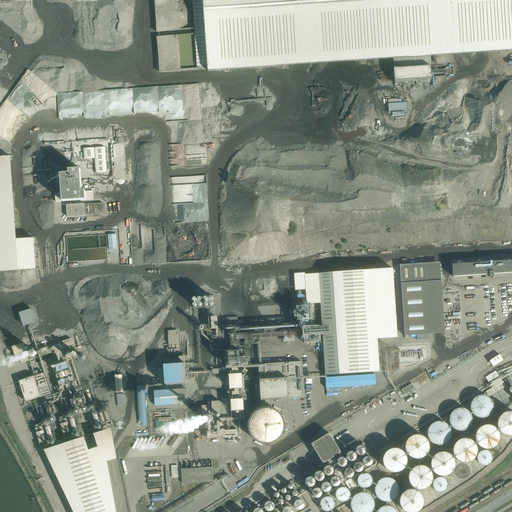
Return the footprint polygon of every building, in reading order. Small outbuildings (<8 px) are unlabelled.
[(511,0),(205,0),(210,65),(393,54),(431,51),(511,45),(511,0)] [(431,51),(393,54),(395,81),(433,79),(431,51)] [(407,103),(388,104),(389,114),(392,114),(393,118),(405,117),(405,113),(408,113),(407,103)] [(186,166),(207,165),(206,144),(184,145),(186,166)] [(107,172),(105,147),(83,148),(84,159),(94,158),(95,173),(107,172)] [(0,161),(0,271),(36,269),(34,238),(17,239),(12,160),(0,161)] [(61,193),(55,193),(56,202),(94,199),(93,191),(83,191),(81,170),(69,171),(69,174),(60,175),(61,191),(61,193)] [(104,203),(67,206),(67,218),(104,215),(104,203)] [(116,234),(108,235),(109,250),(117,249),(116,234)] [(511,260),(452,265),(453,277),(490,275),(490,277),(494,278),(502,277),(502,274),(511,272),(511,260)] [(424,264),(400,265),(401,283),(426,281),(424,264)] [(426,281),(401,283),(405,335),(417,335),(417,340),(430,339),(426,281)] [(252,292),(252,298),(258,298),(258,286),(243,286),(243,292),(252,292)] [(214,297),(193,295),(193,307),(213,308),(214,297)] [(323,326),(303,326),(304,343),(321,342),(321,335),(331,334),(330,308),(325,308),(326,319),(322,319),(323,326)] [(20,312),(23,325),(36,323),(33,309),(20,312)] [(25,343),(13,346),(16,358),(20,357),(21,363),(29,361),(25,343)] [(500,354),(490,360),(493,366),(504,360),(500,354)] [(56,365),(58,372),(69,368),(66,362),(56,365)] [(301,363),(258,366),(260,401),(303,399),(301,363)] [(185,364),(164,365),(165,385),(186,383),(185,364)] [(493,385),(501,380),(495,371),(487,376),(493,385)] [(26,402),(51,394),(44,373),(19,381),(26,402)] [(243,373),(229,374),(232,416),(220,417),(220,413),(221,413),(220,400),(208,401),(209,405),(202,405),(204,427),(207,427),(207,431),(203,431),(204,437),(223,436),(223,438),(227,437),(227,441),(234,440),(234,437),(238,437),(237,428),(221,430),(220,421),(241,419),(241,412),(245,411),(244,400),(247,400),(246,390),(244,390),(243,373)] [(123,393),(122,374),(115,375),(116,393),(123,393)] [(375,377),(346,379),(346,389),(376,388),(375,377)] [(346,379),(325,380),(326,390),(346,389),(346,379)] [(412,383),(402,389),(406,396),(413,392),(413,393),(416,391),(412,383)] [(147,426),(145,385),(137,386),(139,426),(147,426)] [(187,389),(154,391),(155,406),(188,404),(187,389)] [(471,404),(471,410),(475,415),(480,417),(486,417),(491,415),(494,410),(495,404),(493,398),(489,395),(483,393),(477,395),(473,399),(471,404)] [(449,417),(449,422),(453,427),(458,430),(464,430),(469,427),(472,422),(473,416),(471,411),(467,407),(461,406),(455,407),(451,411),(449,417)] [(286,429),(286,426),(286,424),(285,421),(284,418),(282,416),(280,414),(278,412),(276,410),(273,409),(271,409),(268,408),(265,408),(262,409),(260,409),(257,411),(255,412),(253,414),(251,416),(250,419),(249,421),(248,424),(248,427),(248,430),(248,432),(249,435),(250,437),(252,440),(254,442),(256,443),(259,445),(261,446),(264,446),(267,446),(270,446),(272,445),(275,444),(278,443),(280,441),(282,439),(283,437),(284,435),(285,432),(286,429)] [(498,423),(499,429),(502,433),(507,436),(511,436),(511,412),(510,412),(505,413),(500,417),(498,423)] [(428,431),(428,437),(432,442),(437,444),(443,444),(448,441),(451,437),(452,431),(450,425),(446,422),(440,420),(434,422),(430,425),(428,431)] [(18,423),(12,425),(17,436),(23,434),(18,423)] [(476,435),(477,441),(480,446),(485,448),(491,448),(496,446),(500,441),(500,435),(498,429),(494,426),(488,424),(482,426),(478,430),(476,435)] [(116,511),(107,459),(116,456),(110,427),(92,433),(97,445),(87,448),(83,436),(43,448),(73,511),(116,511)] [(338,447),(329,433),(311,444),(320,458),(323,464),(341,452),(338,447)] [(406,444),(406,450),(410,454),(415,457),(421,457),(426,454),(429,449),(430,444),(428,438),(423,434),(418,433),(412,434),(408,438),(406,444)] [(453,448),(454,454),(458,459),(463,462),(469,462),(474,459),(477,454),(478,448),(476,443),(471,439),(466,437),(460,439),(456,443),(453,448)] [(358,452),(360,454),(362,454),(365,454),(366,452),(367,450),(367,448),(366,446),(364,444),(362,444),(360,444),(358,446),(357,448),(357,450),(358,452)] [(383,458),(384,463),(387,468),(393,471),(398,471),(404,468),(407,463),(408,457),(405,452),(401,448),(395,447),(390,448),(385,452),(383,458)] [(481,464),(483,465),(486,465),(489,465),(491,463),(493,461),(494,458),(494,456),(493,453),(491,451),(488,449),(485,448),(482,449),(480,451),(478,453),(477,456),(477,459),(479,462),(481,464)] [(348,458),(350,460),(352,460),(354,460),(356,458),(357,456),(357,454),(356,452),(354,450),(352,450),(350,450),(348,452),(347,454),(347,456),(348,458)] [(432,462),(433,468),(436,472),(442,475),(447,475),(453,472),(456,467),(457,462),(454,456),(450,452),(444,451),(439,452),(434,456),(432,462)] [(365,463),(366,464),(369,465),(371,464),(373,463),(374,461),(374,458),(373,456),(371,455),(369,454),(366,455),(365,456),(363,458),(363,461),(365,463)] [(339,464),(341,465),(343,466),(345,465),(347,464),(348,462),(348,459),(347,457),(345,456),(343,455),(341,456),(339,457),(338,459),(338,462),(339,464)] [(355,468),(357,470),(360,470),(362,470),(364,468),(365,466),(365,464),(364,462),(362,460),(359,460),(357,460),(355,462),(354,464),(354,466),(355,468)] [(326,473),(328,474),(330,475),(332,474),(334,473),(335,471),(335,468),(334,466),(332,465),(330,464),(328,465),(326,466),(325,468),(325,471),(326,473)] [(409,475),(410,481),(413,486),(419,489),(424,489),(430,486),(433,481),(434,475),(431,470),(427,466),(421,465),(416,466),(411,470),(409,475)] [(345,475),(347,476),(349,477),(352,476),(353,475),(354,472),(354,470),(353,468),(352,466),(349,466),(347,466),(345,468),(344,470),(344,472),(345,475)] [(213,467),(181,469),(182,483),(214,480),(213,467)] [(468,469),(461,471),(462,478),(469,477),(468,469)] [(316,479),(317,480),(320,481),(322,480),(324,479),(325,477),(325,474),(324,472),(322,471),(320,470),(317,471),(315,472),(314,474),(314,477),(316,479)] [(360,485),(365,487),(370,486),(373,482),(374,477),(371,473),(366,471),(361,472),(358,476),(357,481),(360,485)] [(332,483),(334,485),(336,485),(339,485),(341,483),(342,481),(342,479),(341,476),(339,475),(336,474),(334,475),(332,476),(331,479),(331,481),(332,483)] [(436,490),(439,491),(441,492),(444,491),(446,490),(448,488),(449,485),(449,482),(448,479),(446,477),(444,475),(441,475),(438,476),(435,477),(433,479),(433,482),(433,485),(434,488),(436,490)] [(306,484),(308,486),(311,486),(313,486),(315,484),(316,482),(316,480),(315,478),(313,476),(311,476),(308,476),(306,478),(305,480),(305,482),(306,484)] [(375,488),(376,493),(379,498),(384,501),(390,501),(396,498),(399,493),(399,487),(397,482),(393,478),(387,477),(382,478),(377,482),(375,488)] [(323,489),(325,490),(327,491),(330,490),(331,489),(332,487),(332,484),(331,482),(329,481),(327,480),(325,481),(323,482),(322,484),(322,487),(323,489)] [(338,500),(343,502),(348,501),(351,497),(352,492),(349,487),(345,485),(340,486),(336,490),(336,495),(338,500)] [(313,495),(315,496),(317,497),(319,496),(321,495),(322,493),(322,490),(321,488),(319,487),(317,486),(315,487),(313,488),(312,491),(312,493),(313,495)] [(400,499),(401,505),(404,510),(408,511),(416,511),(421,510),(424,505),(425,499),(423,494),(418,490),(412,489),(407,490),(402,494),(400,499)] [(351,503),(351,508),(353,511),(371,511),(374,508),(375,503),(373,497),(368,493),(363,492),(357,493),(353,497),(351,503)] [(322,509),(327,511),(332,510),(335,507),(336,501),(333,497),(329,495),(324,496),(320,500),(320,505),(322,509)] [(295,507),(297,509),(299,509),(302,509),(304,507),(305,505),(305,503),(304,501),(302,499),(299,499),(297,499),(295,501),(294,503),(294,505),(295,507)] [(266,511),(267,511),(272,511),(274,511),(275,509),(275,506),(274,504),(273,503),(270,502),(268,503),(266,504),(265,506),(265,509),(266,511)]
